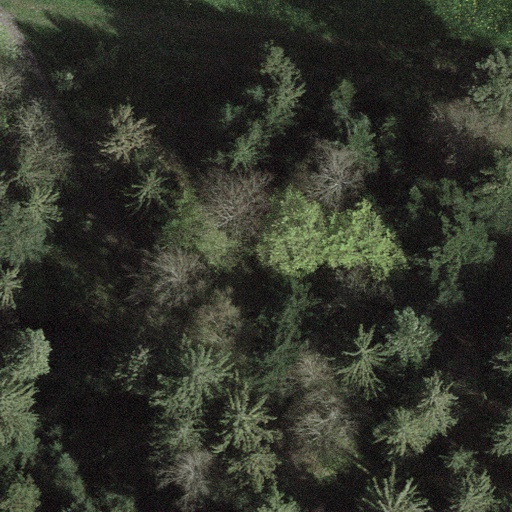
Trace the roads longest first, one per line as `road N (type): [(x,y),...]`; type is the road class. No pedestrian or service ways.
road 1 (track): [(0,20),(292,511)]
road 2 (track): [(62,0),(511,48)]
